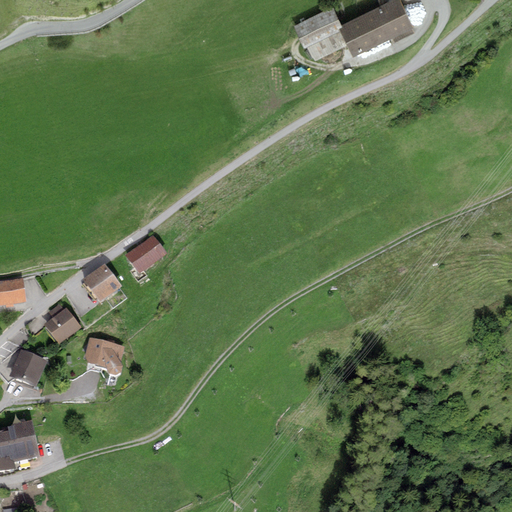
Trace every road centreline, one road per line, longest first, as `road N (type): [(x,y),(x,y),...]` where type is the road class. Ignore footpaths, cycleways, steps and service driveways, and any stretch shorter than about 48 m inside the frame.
road 1 (track): [(65,462),(153,436),(226,354),(294,296),(511,189)]
road 2 (track): [(97,263),(281,131),(413,65),(494,0)]
road 3 (unclassified): [(132,0),(104,17),(0,45)]
road 4 (residential): [(0,342),(97,263)]
